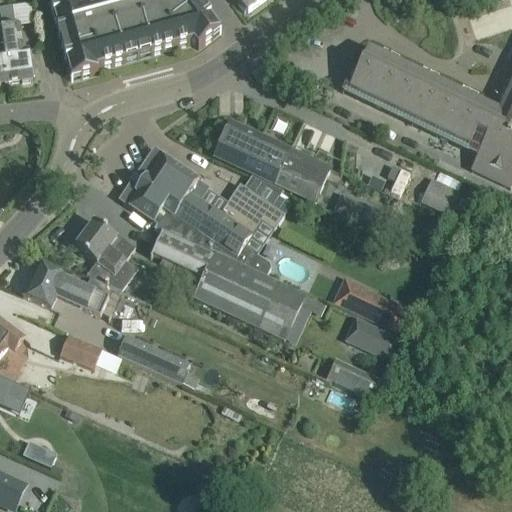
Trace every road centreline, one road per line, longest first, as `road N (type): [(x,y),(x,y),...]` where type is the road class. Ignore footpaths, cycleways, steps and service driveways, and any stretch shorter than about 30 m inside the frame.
road 1 (tertiary): [(83,127),(132,98),(189,82),(246,46)]
road 2 (tertiary): [(0,249),(42,204),(83,127)]
